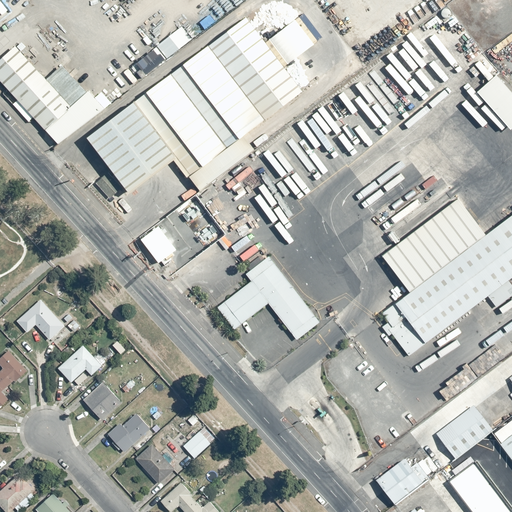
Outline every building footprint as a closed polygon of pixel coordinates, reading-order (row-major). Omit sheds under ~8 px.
[(241,19),(130,103),(168,154),(182,171),(235,131),(292,88),(241,19)] [(55,41),(42,26),(24,42),(37,57),(55,41)] [(9,43),(0,50),(0,82),(39,127),(64,105),(9,43)] [(511,116),(511,99),(488,72),(470,88),(502,125),(511,116)] [(168,154),(130,103),(81,139),(120,190),(168,154)] [(235,131),(182,171),(193,186),(246,146),(235,131)] [(201,206),(192,196),(168,216),(176,226),(201,206)] [(373,254),(401,290),(477,232),(450,196),(373,254)] [(511,268),(511,205),(371,312),(401,352),(511,268)] [(238,223),(229,211),(211,224),(221,236),(238,223)] [(161,265),(171,278),(188,264),(177,251),(161,265)] [(310,317),(262,254),(240,271),(244,276),(211,302),(228,324),(261,299),(288,334),(310,317)] [(59,318),(41,299),(18,321),(28,332),(37,324),(51,339),(56,334),(62,342),(80,325),(67,311),(59,318)] [(94,357),(83,345),(59,368),(72,382),(86,369),(92,375),(106,361),(99,352),(94,357)] [(28,370),(10,349),(0,358),(0,363),(4,367),(0,370),(0,407),(9,399),(2,391),(15,379),(17,381),(28,370)] [(511,367),(503,374),(511,386),(511,367)] [(121,386),(126,392),(137,384),(132,377),(121,386)] [(121,402),(104,382),(84,399),(102,419),(121,402)] [(486,427),(466,400),(429,428),(449,454),(486,427)] [(133,408),(107,432),(114,440),(112,442),(120,450),(122,449),(124,452),(151,428),(133,408)] [(193,413),(187,419),(193,426),(200,419),(193,413)] [(215,439),(203,426),(183,445),(195,457),(215,439)] [(511,427),(492,442),(511,467),(511,427)] [(185,438),(180,431),(172,438),(177,444),(185,438)] [(176,469),(153,443),(137,458),(159,483),(176,469)] [(418,480),(398,455),(370,476),(389,502),(418,480)] [(428,456),(422,461),(432,474),(438,469),(428,456)] [(449,481),(472,511),(511,511),(474,463),(449,481)] [(20,511),(37,497),(18,475),(0,490),(0,504),(6,511),(8,511),(14,507),(18,511),(20,511)] [(193,492),(182,480),(160,499),(171,511),(179,505),(185,511),(220,511),(198,487),(193,492)] [(73,511),(64,502),(63,503),(53,493),(36,508),(39,511),(73,511)]
